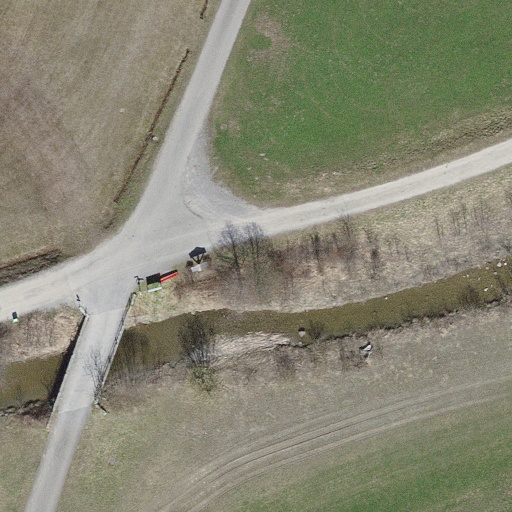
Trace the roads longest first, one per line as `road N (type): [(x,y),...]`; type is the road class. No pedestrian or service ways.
road 1 (track): [(511,154),(428,190),(156,255)]
road 2 (track): [(237,0),(156,255)]
road 3 (track): [(42,511),(130,261)]
road 4 (track): [(130,261),(0,304)]
